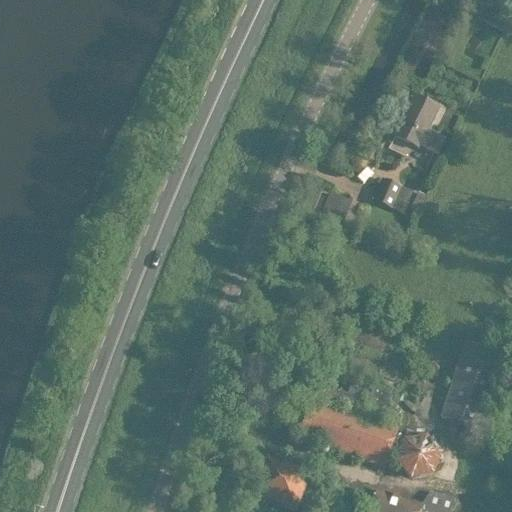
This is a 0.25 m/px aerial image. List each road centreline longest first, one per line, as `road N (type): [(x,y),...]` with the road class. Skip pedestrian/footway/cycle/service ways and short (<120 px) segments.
road 1 (unclassified): [(156,511),(234,287),(291,153),(371,0)]
road 2 (primary): [(59,511),(159,227),(261,0)]
